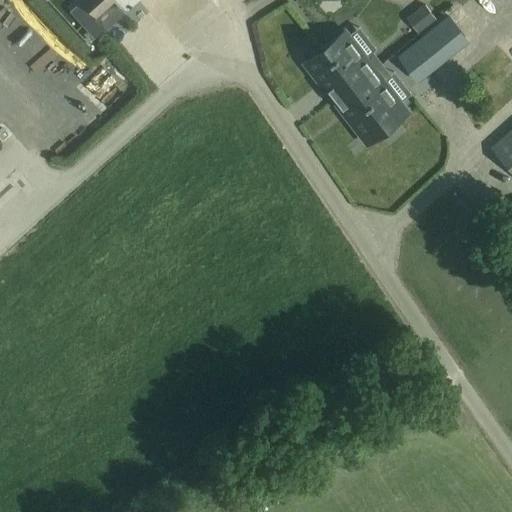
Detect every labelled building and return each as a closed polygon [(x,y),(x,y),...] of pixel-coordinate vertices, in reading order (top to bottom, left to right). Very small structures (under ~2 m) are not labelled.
[(85,0),(84,1),(95,13),(98,16),(116,0),(115,0),(85,0)] [(417,31),(435,18),(425,5),(407,18),(417,31)] [(399,56),(415,77),(465,37),(449,16),(399,56)] [(362,136),(371,129),(376,134),(397,117),(393,112),(403,104),(375,69),(385,61),(385,60),(379,65),(370,54),(366,57),(346,32),(305,64),(320,82),(347,118),(362,136)] [(511,62),(511,41),(506,35),(495,45),(511,62)] [(499,99),(511,89),(511,66),(501,52),(477,70),(499,99)] [(511,127),(490,147),(511,171),(511,127)]
